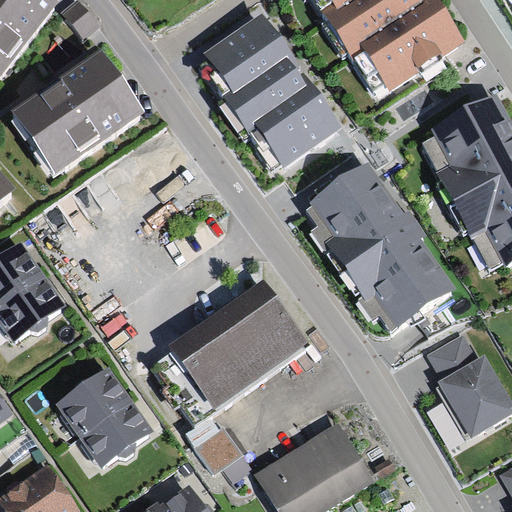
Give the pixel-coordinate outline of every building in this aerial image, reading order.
[(0,0),(0,82),(58,7),(48,0),(0,0)] [(467,47),(436,0),(309,0),(376,101),(386,94),(389,98),(467,47)] [(78,4),(63,17),(85,42),(99,29),(78,4)] [(261,18),(197,61),(279,180),(342,137),(261,18)] [(103,53),(12,115),(57,179),(147,117),(119,76),(103,53)] [(511,265),(511,126),(497,99),(431,133),(435,140),(422,147),(488,273),(503,265),(505,269),(511,265)] [(373,171),(306,216),(386,337),(454,292),(408,223),(373,171)] [(0,206),(15,193),(0,176),(0,206)] [(68,311),(22,246),(0,261),(0,325),(15,347),(31,336),(39,337),(49,331),(51,323),(68,311)] [(244,298),(169,350),(215,416),(310,350),(264,284),(244,298)] [(511,418),(511,403),(486,359),(480,362),(464,336),(428,357),(443,383),(439,386),(473,442),(511,418)] [(155,436),(110,372),(58,409),(103,473),(119,461),(127,462),(136,457),(136,449),(155,436)] [(0,427),(13,418),(0,400),(0,427)] [(296,451),(252,476),(273,511),(324,511),(372,485),(338,427),(296,451)] [(223,431),(196,451),(214,477),(242,457),(223,431)] [(76,511),(47,469),(0,501),(0,508),(2,511),(76,511)] [(511,472),(502,478),(511,494),(511,472)] [(207,511),(190,488),(160,510),(161,511),(207,511)]
